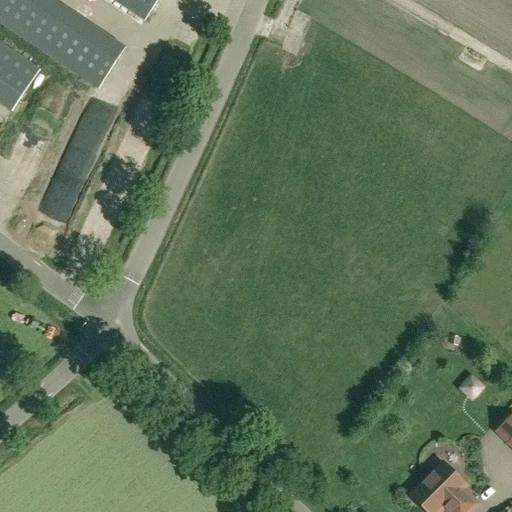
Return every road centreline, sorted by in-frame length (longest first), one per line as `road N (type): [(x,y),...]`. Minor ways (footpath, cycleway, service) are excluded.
road 1 (unclassified): [(108,326),(257,0)]
road 2 (unclassified): [(303,511),(108,326)]
road 3 (unclassified): [(0,432),(108,326)]
road 4 (unclassified): [(0,244),(108,326)]
road 5 (track): [(398,0),(511,67)]
